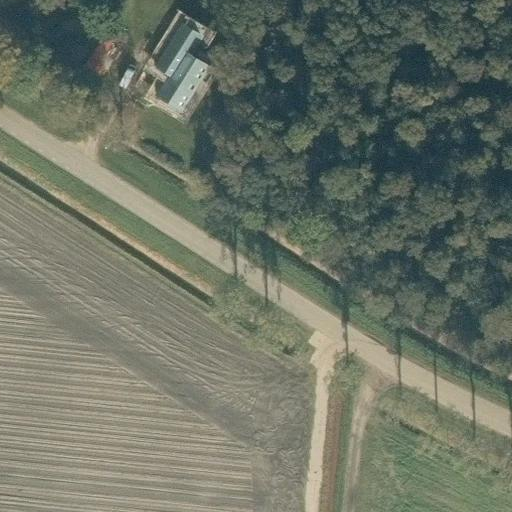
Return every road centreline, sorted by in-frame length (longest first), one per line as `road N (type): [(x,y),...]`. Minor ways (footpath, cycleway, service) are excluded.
road 1 (unclassified): [(511,425),(422,382),(0,115)]
road 2 (track): [(162,29),(75,163)]
